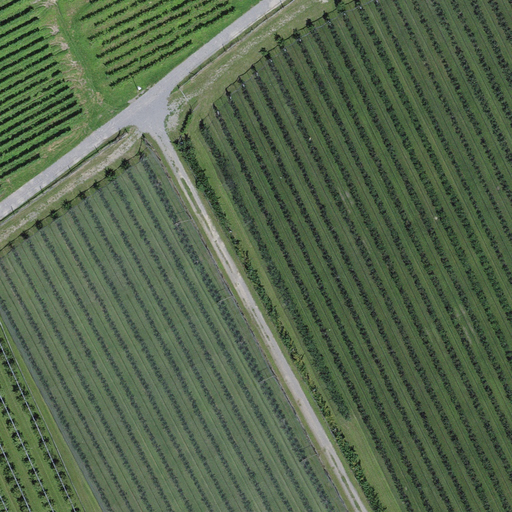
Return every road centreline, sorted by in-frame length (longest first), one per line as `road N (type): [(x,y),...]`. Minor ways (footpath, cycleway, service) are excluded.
road 1 (track): [(135,120),(321,412),(372,511)]
road 2 (track): [(286,0),(135,120)]
road 3 (track): [(135,120),(0,221)]
